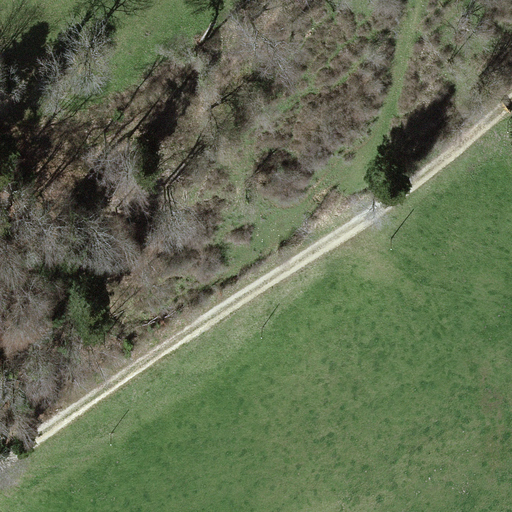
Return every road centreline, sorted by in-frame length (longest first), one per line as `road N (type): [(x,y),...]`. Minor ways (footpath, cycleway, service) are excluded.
road 1 (track): [(511,99),(396,195),(0,462)]
road 2 (track): [(312,251),(379,144),(414,0)]
